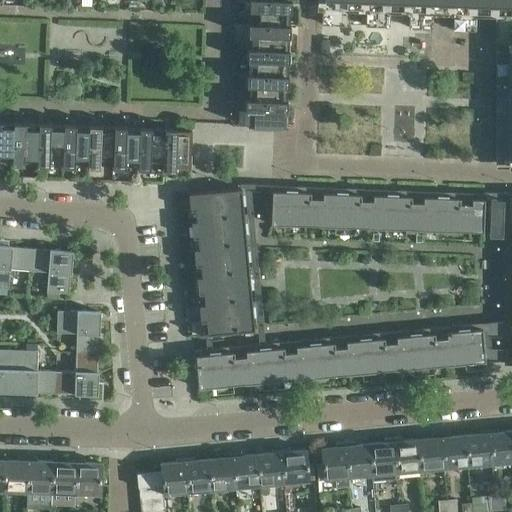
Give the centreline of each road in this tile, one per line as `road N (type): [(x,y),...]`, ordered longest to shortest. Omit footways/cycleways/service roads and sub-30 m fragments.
road 1 (residential): [(141,433),(511,401)]
road 2 (residential): [(141,433),(126,252),(113,230),(88,212),(0,207)]
road 3 (residential): [(0,429),(141,433)]
